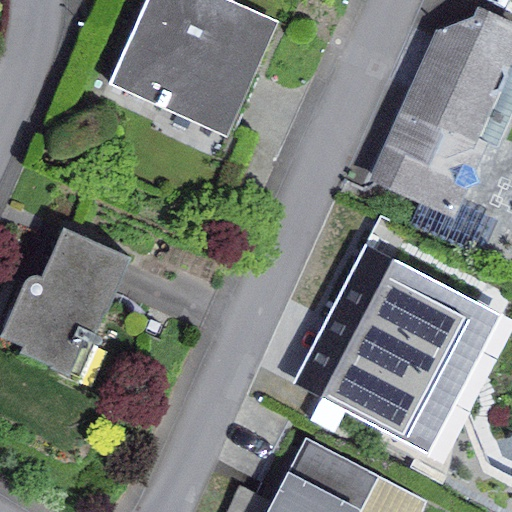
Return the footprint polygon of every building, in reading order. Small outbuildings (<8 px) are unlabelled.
[(213,0),(152,0),(114,84),(227,135),(275,27),(213,0)] [(511,32),(459,8),(379,174),(478,221),(486,204),(510,216),(511,212),(511,137),(504,134),(511,116),(511,32)] [(1,346),(76,377),(125,257),(65,232),(41,290),(26,284),(1,346)] [(365,257),(304,381),(423,440),(485,317),(365,257)] [(305,442),(270,511),(424,511),(429,504),(305,442)]
